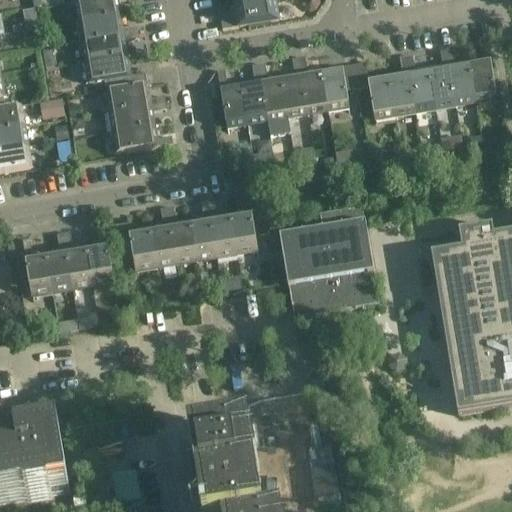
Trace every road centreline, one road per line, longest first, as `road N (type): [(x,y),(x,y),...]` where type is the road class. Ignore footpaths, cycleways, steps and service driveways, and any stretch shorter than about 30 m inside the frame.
road 1 (residential): [(0,218),(187,185),(200,176),(188,61)]
road 2 (residential): [(178,511),(158,386),(0,414)]
road 3 (residential): [(188,61),(350,34)]
road 4 (residential): [(350,34),(493,11)]
